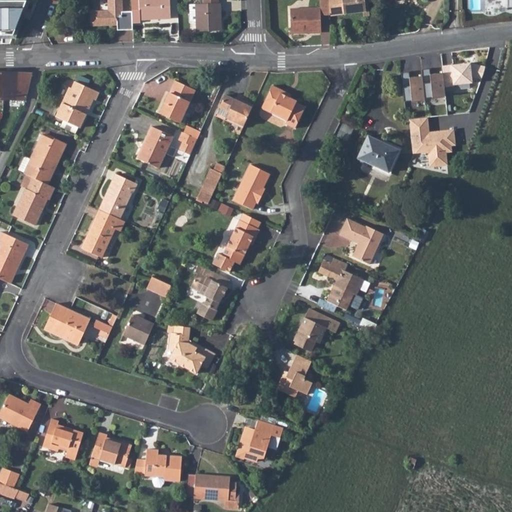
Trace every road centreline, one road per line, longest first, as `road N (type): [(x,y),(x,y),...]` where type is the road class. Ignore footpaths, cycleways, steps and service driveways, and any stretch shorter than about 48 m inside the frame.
road 1 (residential): [(39,287),(15,335),(17,361),(36,376),(207,426)]
road 2 (residential): [(260,295),(290,272),(302,241),(293,183),(342,83),(342,58)]
road 3 (residential): [(136,53),(56,254)]
road 4 (residential): [(511,32),(342,58)]
